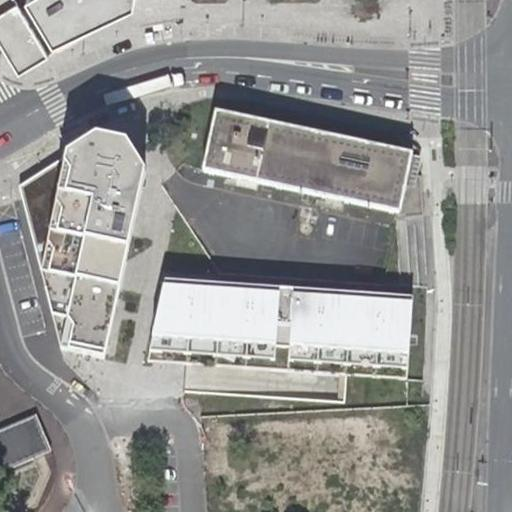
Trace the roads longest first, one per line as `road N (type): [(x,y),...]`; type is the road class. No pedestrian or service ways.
road 1 (tertiary): [(253,58),(352,89),(511,105)]
road 2 (tertiary): [(511,62),(253,58)]
road 3 (tertiary): [(253,58),(152,69),(100,85),(13,130)]
road 4 (residential): [(98,508),(94,456),(79,413),(17,353),(0,288)]
road 5 (primary): [(511,264),(502,511)]
